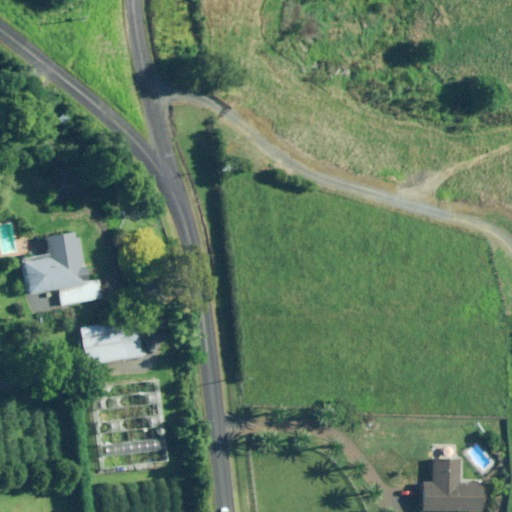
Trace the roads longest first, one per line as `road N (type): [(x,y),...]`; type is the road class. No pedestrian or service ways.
road 1 (unclassified): [(172,187),(196,270),(225,511)]
road 2 (unclassified): [(0,30),(94,103),(172,187)]
road 3 (unclassified): [(136,0),(138,44),(172,187)]
